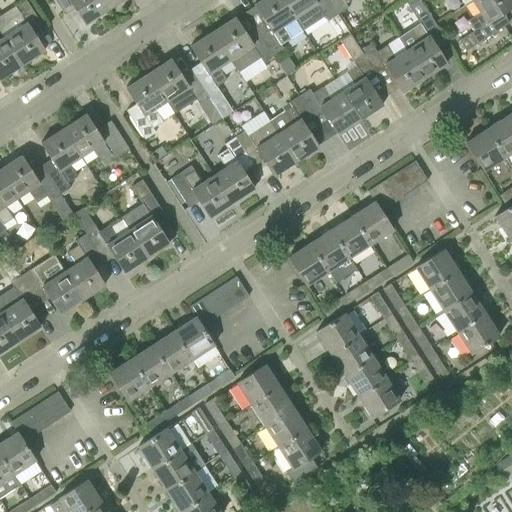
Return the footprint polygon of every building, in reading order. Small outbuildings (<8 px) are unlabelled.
[(4,37),(22,66),(44,52),(29,28),(39,21),(25,0),(15,7),(18,11),(7,17),(15,29),(4,37)] [(85,24),(107,10),(100,0),(54,0),(59,7),(69,0),(85,24)] [(100,0),(107,10),(122,0),(100,0)] [(259,35),(273,56),(283,49),(281,45),(290,39),(283,27),(295,20),(282,0),(261,0),(254,5),(269,29),(259,35)] [(327,21),(338,14),(328,0),(313,0),(314,0),(313,0),(282,0),(295,20),(307,12),(314,23),(324,16),(327,21)] [(328,0),(338,14),(348,8),(345,3),(349,0),(328,0)] [(459,41),(466,51),(497,31),(490,20),(511,6),(511,1),(511,0),(473,0),(471,2),(479,14),(468,22),(474,31),(459,41)] [(446,65),(431,40),(441,34),(425,9),(414,16),(419,24),(397,38),(406,50),(425,79),(446,65)] [(263,63),(273,56),(259,35),(249,42),(234,18),(212,32),(233,65),(234,64),(231,61),(243,53),(250,64),(260,58),(263,63)] [(195,77),(209,98),(219,91),(216,87),(227,79),(222,72),(233,65),(212,32),(189,46),(205,70),(195,77)] [(354,60),(364,54),(361,49),(352,34),(341,41),(354,60)] [(0,79),(22,66),(4,37),(0,39),(0,79)] [(401,94),(425,79),(406,50),(393,58),(387,46),(377,53),(373,47),(364,54),(377,75),(386,70),(401,94)] [(342,91),(361,120),(383,106),(368,82),(377,75),(364,54),(354,60),(356,65),(349,70),(347,71),(355,83),(342,91)] [(199,104),(209,98),(195,77),(185,83),(169,59),(147,73),(166,103),(179,95),(186,106),(196,100),(199,104)] [(130,118),(144,139),(155,132),(152,128),(161,122),(154,111),(166,103),(147,73),(125,88),(140,112),(130,118)] [(338,135),(361,120),(342,91),(329,99),(322,88),(312,94),(309,90),(299,96),(313,117),(323,111),(338,135)] [(277,133),(296,162),(318,147),(303,124),(313,117),(299,96),(289,103),(291,107),(271,121),(278,133),(277,133)] [(214,106),(209,98),(199,104),(204,113),(215,107),(214,106)] [(104,166),(129,150),(110,121),(105,124),(110,131),(100,138),(85,115),(63,129),(81,158),(94,150),(104,166)] [(505,157),(511,153),(511,120),(508,115),(487,129),(505,157)] [(46,173),(60,194),(70,187),(67,183),(77,177),(69,165),(81,158),(63,129),(41,143),(56,167),(46,173)] [(274,176),(296,162),(277,133),(265,141),(258,129),(248,136),(245,131),(235,138),(248,159),(258,152),(274,176)] [(484,171),(505,157),(487,129),(465,143),(484,171)] [(213,174),(231,203),(254,189),(238,165),(248,159),(235,138),(224,144),(227,149),(218,156),(225,167),(213,174)] [(73,214),(60,194),(46,173),(36,180),(21,156),(0,169),(0,172),(17,199),(29,191),(40,207),(50,201),(63,220),(73,214)] [(416,188),(428,181),(415,161),(403,168),(416,188)] [(404,196),(416,188),(403,168),(391,176),(404,196)] [(209,218),(231,203),(213,174),(201,182),(194,171),(184,177),(181,173),(170,179),(184,200),(194,194),(209,218)] [(0,233),(16,223),(5,207),(17,199),(0,172),(0,233)] [(392,203),(404,196),(391,176),(379,184),(392,203)] [(131,187),(139,198),(150,192),(142,180),(131,187)] [(380,211),(392,203),(379,184),(368,191),(374,201),(380,211)] [(511,197),(511,189),(511,187),(499,195),(504,203),(511,197)] [(140,222),(128,229),(147,257),(168,243),(153,219),(164,213),(150,192),(129,205),(140,222)] [(352,215),(371,244),(393,230),(380,211),(374,201),(352,215)] [(508,238),(511,235),(511,204),(494,216),(508,238)] [(349,258),(371,244),(352,215),(331,229),(349,258)] [(124,272),(147,257),(128,229),(116,237),(108,226),(99,232),(96,228),(86,234),(99,254),(109,248),(124,272)] [(328,272),(349,258),(331,229),(309,243),(328,272)] [(64,271),(82,299),(104,285),(89,261),(99,254),(86,234),(75,241),(78,246),(68,252),(75,263),(64,271)] [(306,285),(328,272),(309,243),(288,257),(306,285)] [(429,289),(458,271),(444,250),(415,267),(429,289)] [(386,268),(392,276),(413,262),(408,254),(386,268)] [(60,314),(82,299),(64,271),(51,279),(44,268),(34,274),(32,269),(21,276),(35,296),(45,290),(60,314)] [(365,281),(371,289),(392,276),(386,268),(365,281)] [(443,311),(471,292),(458,271),(429,289),(443,311)] [(0,313),(18,341),(40,327),(25,303),(35,296),(21,276),(11,283),(14,287),(4,293),(11,305),(1,312),(0,310),(0,313)] [(237,304),(249,296),(236,277),(224,284),(237,304)] [(344,295),(349,303),(371,289),(365,281),(344,295)] [(225,311),(237,304),(224,284),(212,292),(225,311)] [(396,310),(404,305),(390,284),(382,289),(396,310)] [(213,319),(225,311),(212,292),(200,299),(213,319)] [(383,318),(391,313),(378,292),(370,297),(383,318)] [(457,332),(486,314),(485,312),(489,310),(483,301),(479,304),(471,292),(443,311),(457,332)] [(322,309),(327,317),(349,303),(344,295),(322,309)] [(201,327),(213,319),(200,299),(189,307),(195,317),(201,327)] [(410,332),(418,327),(404,305),(396,310),(410,332)] [(0,352),(18,341),(0,313),(0,352)] [(330,353),(358,335),(345,313),(316,332),(330,353)] [(397,339),(405,334),(391,313),(383,318),(397,339)] [(471,354),(489,342),(499,335),(486,314),(457,332),(471,354)] [(174,331),(193,359),(213,346),(201,327),(195,317),(174,331)] [(423,352),(431,347),(418,327),(410,332),(423,352)] [(171,373),(193,359),(174,331),(153,345),(171,373)] [(411,361),(419,356),(405,334),(397,339),(411,361)] [(344,375),(372,356),(358,335),(330,353),(344,375)] [(149,387),(171,373),(153,345),(131,359),(149,387)] [(438,375),(446,370),(431,347),(423,352),(438,375)] [(358,396),(386,378),(372,356),(344,375),(358,396)] [(425,383),(433,378),(419,356),(411,361),(425,383)] [(127,401),(149,387),(131,359),(109,372),(127,401)] [(250,405),(279,387),(265,365),(236,383),(250,405)] [(208,383),(213,391),(235,377),(229,369),(208,383)] [(386,378),(358,396),(371,418),(400,399),(386,378)] [(187,397),(192,404),(213,391),(208,383),(187,397)] [(264,426),(293,408),(279,387),(250,405),(264,426)] [(58,419),(70,411),(57,392),(46,399),(58,419)] [(165,411),(170,418),(192,404),(187,397),(165,411)] [(47,427),(58,419),(46,399),(34,407),(47,427)] [(218,426),(226,421),(212,399),(204,404),(218,426)] [(35,434),(47,427),(34,407),(22,415),(35,434)] [(205,434),(213,429),(199,408),(191,413),(205,434)] [(278,448),(307,430),(293,408),(264,426),(278,448)] [(142,425),(147,433),(170,418),(165,411),(142,425)] [(23,442),(35,434),(22,415),(10,422),(17,432),(23,442)] [(231,447),(239,442),(226,421),(218,426),(231,447)] [(151,469),(180,450),(166,429),(138,447),(151,469)] [(219,456),(226,451),(213,429),(205,434),(219,456)] [(307,430),(278,448),(292,469),(320,451),(307,430)] [(0,443),(0,453),(14,475),(35,461),(23,442),(17,432),(0,443)] [(245,468),(253,463),(239,442),(231,447),(245,468)] [(165,490),(194,472),(205,465),(191,443),(180,450),(151,469),(165,490)] [(232,476),(240,471),(226,451),(219,456),(232,476)] [(0,483),(14,475),(0,453),(0,483)] [(259,490),(267,485),(253,463),(245,468),(259,490)] [(246,498),(254,493),(240,471),(232,476),(246,498)] [(179,511),(208,493),(194,472),(165,490),(179,511)] [(67,511),(84,511),(101,501),(87,480),(58,498),(67,511)] [(29,499),(34,506),(56,492),(51,485),(29,499)] [(219,511),(208,493),(179,511),(219,511)] [(8,511),(25,511),(34,506),(29,499),(8,511)] [(107,511),(101,501),(84,511),(107,511)]
